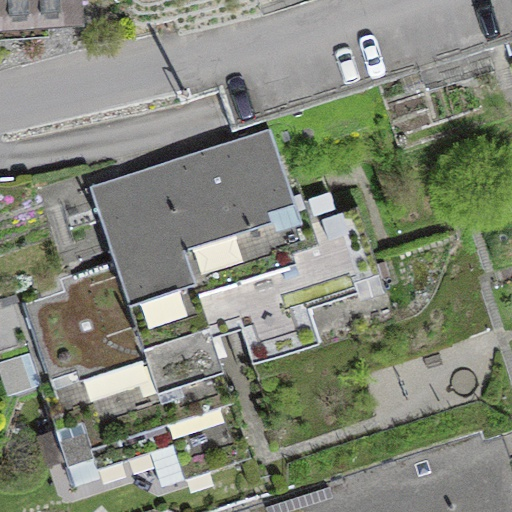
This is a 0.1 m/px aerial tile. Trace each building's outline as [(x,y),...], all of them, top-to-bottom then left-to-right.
[(0,0),(0,17),(75,12),(74,0),(0,0)] [(268,124),(87,182),(104,234),(285,176),(268,124)] [(104,234),(113,260),(114,262),(121,284),(187,263),(337,214),(324,175),(298,183),(295,173),(285,176),(104,234)] [(358,207),(337,214),(187,263),(213,341),(241,332),(252,367),(298,352),(286,317),(358,294),(351,275),(377,266),(358,207)] [(121,371),(213,341),(187,263),(121,284),(114,262),(61,279),(65,292),(25,305),(36,340),(104,318),(121,371)] [(36,340),(26,343),(65,460),(91,451),(142,435),(121,371),(104,318),(36,340)] [(251,458),(213,341),(121,371),(142,435),(91,451),(97,470),(194,438),(206,473),(251,458)] [(480,434),(417,454),(436,511),(511,511),(511,465),(511,462),(511,461),(511,433),(483,443),(480,434)] [(436,511),(417,454),(237,511),(436,511)]
